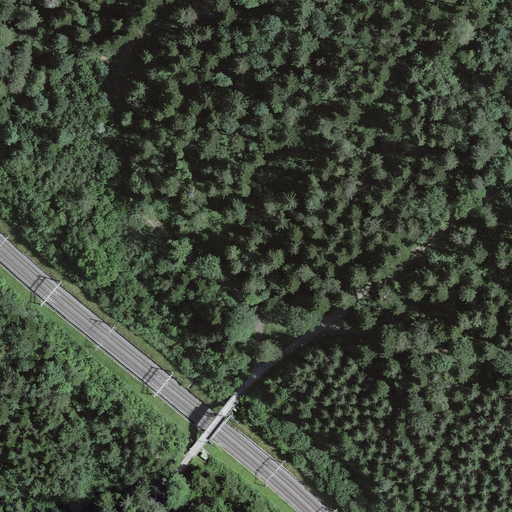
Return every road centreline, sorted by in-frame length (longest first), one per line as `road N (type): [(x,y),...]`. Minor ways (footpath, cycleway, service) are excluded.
road 1 (track): [(258,370),(259,308),(143,213),(124,175),(114,62),(168,0)]
road 2 (track): [(258,370),(511,181)]
road 3 (track): [(259,308),(442,356),(511,357)]
road 4 (track): [(163,511),(169,480),(258,370)]
